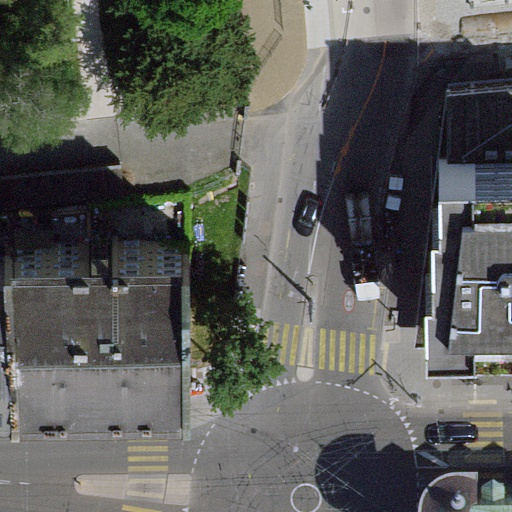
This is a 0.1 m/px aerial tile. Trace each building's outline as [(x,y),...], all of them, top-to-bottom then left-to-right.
[(450,152),(511,152),(511,78),(449,84),(450,152)] [(467,178),(511,177),(511,152),(450,152),(440,153),(441,201),(433,201),(434,266),(426,266),(428,325),(511,324),(511,297),(453,298),(467,178)] [(0,204),(84,195),(81,165),(0,173),(0,204)] [(511,297),(511,177),(467,178),(453,298),(511,297)] [(9,240),(9,254),(17,388),(193,386),(191,241),(9,240)] [(0,387),(17,388),(9,254),(0,254),(0,387)]
